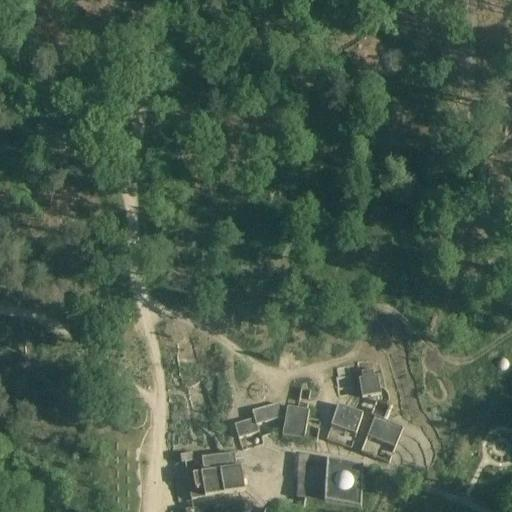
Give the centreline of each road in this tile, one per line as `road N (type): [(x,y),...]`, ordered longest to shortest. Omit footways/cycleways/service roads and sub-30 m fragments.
road 1 (track): [(147,314),(199,328),(280,376),(344,362),(373,309),(391,313),(458,362),(511,332)]
road 2 (track): [(132,185),(131,232),(161,400),(158,511)]
road 3 (track): [(0,310),(68,332),(160,413)]
road 4 (track): [(132,185),(159,0)]
road 5 (track): [(0,111),(55,140),(114,122),(143,102)]
road 6 (track): [(364,461),(481,511)]
